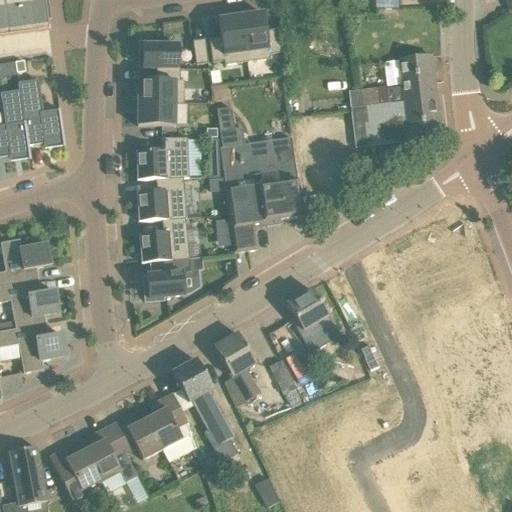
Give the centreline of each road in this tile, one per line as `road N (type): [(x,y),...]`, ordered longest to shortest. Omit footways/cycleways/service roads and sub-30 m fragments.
road 1 (residential): [(342,244),(415,409),(409,434),(356,460),(379,511)]
road 2 (tertiary): [(114,383),(342,244)]
road 3 (residential): [(93,179),(107,4),(138,0)]
road 4 (residential): [(114,383),(93,179)]
road 5 (tertiary): [(342,244),(481,159)]
road 6 (tertiary): [(481,159),(465,93),(462,0)]
road 7 (tertiary): [(0,437),(114,383)]
